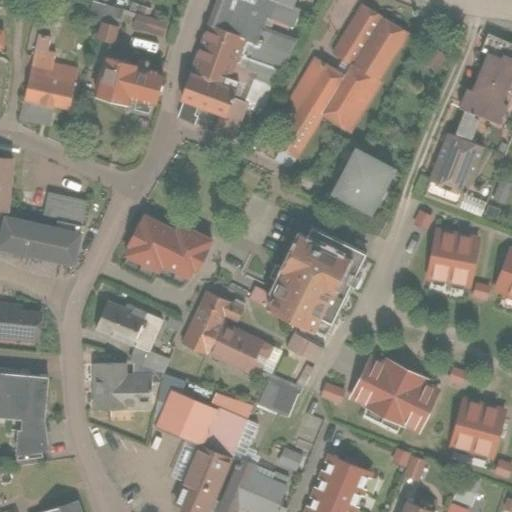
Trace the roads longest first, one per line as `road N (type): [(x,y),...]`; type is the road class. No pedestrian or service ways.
road 1 (residential): [(78,297),(75,406),(110,511)]
road 2 (residential): [(133,187),(0,136)]
road 3 (residential): [(199,0),(163,122)]
road 4 (residential): [(78,297),(133,187)]
